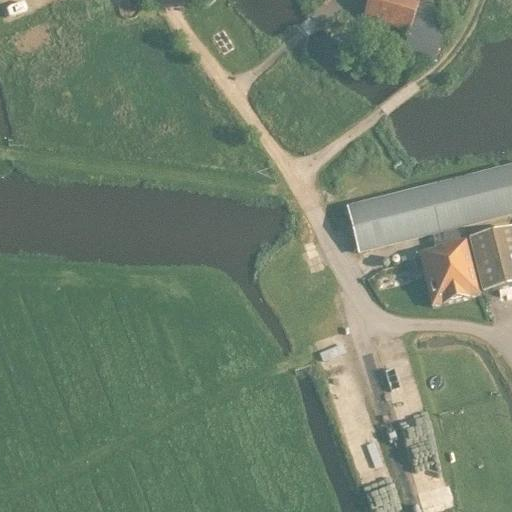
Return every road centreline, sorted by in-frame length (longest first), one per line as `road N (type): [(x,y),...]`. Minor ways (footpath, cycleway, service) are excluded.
road 1 (unclassified): [(511,355),(495,333),(465,323),(406,320),(365,307),(286,176),(161,0)]
road 2 (track): [(0,488),(345,336),(373,310)]
